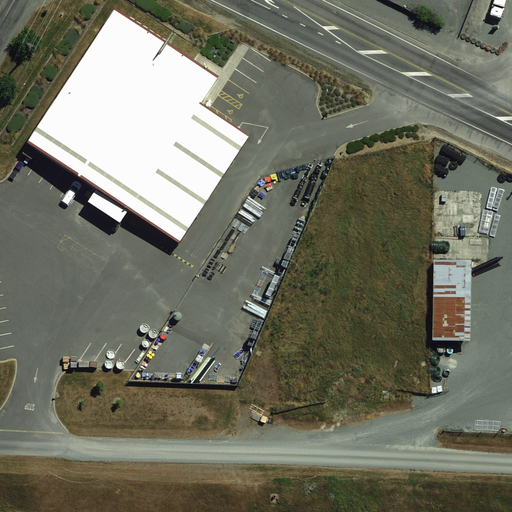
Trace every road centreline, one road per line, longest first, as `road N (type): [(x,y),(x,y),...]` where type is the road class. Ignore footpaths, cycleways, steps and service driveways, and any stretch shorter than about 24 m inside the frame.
road 1 (unclassified): [(0,445),(511,466)]
road 2 (primary): [(254,0),(511,124)]
